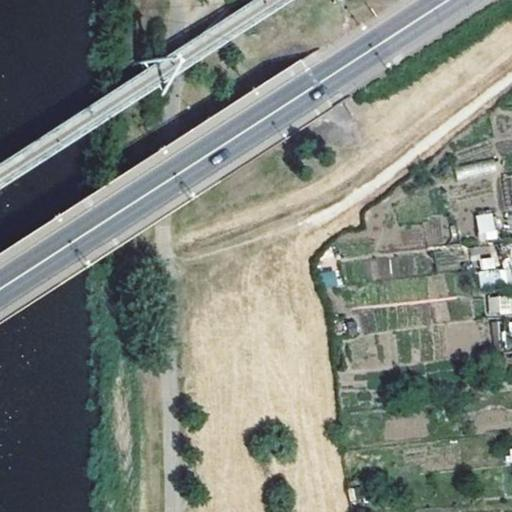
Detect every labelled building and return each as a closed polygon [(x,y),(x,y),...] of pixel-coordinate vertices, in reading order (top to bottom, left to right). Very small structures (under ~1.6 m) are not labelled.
[(456,169),(458,179),(495,171),(493,161),(456,169)] [(475,214),(480,241),(497,239),(493,212),(475,214)] [(480,286),(510,281),(508,268),(478,273),(480,286)] [(511,296),(488,298),(489,314),(511,312),(511,296)] [(461,461),(445,461),(444,448),(400,450),(400,468),(461,466),(461,461)]
